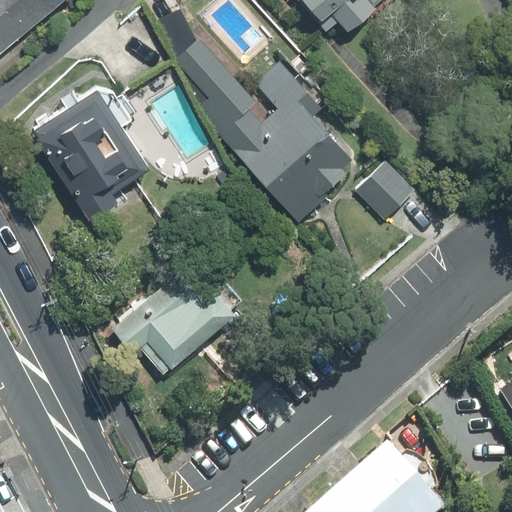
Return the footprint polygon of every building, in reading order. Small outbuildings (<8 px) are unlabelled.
[(0,0),(0,50),(58,0),(0,0)] [(301,0),(326,27),(339,16),(348,26),(377,0),(301,0)] [(257,98),(199,36),(175,58),(209,95),(197,106),(297,212),(356,157),(314,111),(322,104),(294,73),(270,95),(278,104),(262,119),(249,106),(257,98)] [(33,128),(91,214),(119,196),(114,189),(150,165),(98,86),(33,128)] [(414,189),(385,162),(356,192),(385,219),(414,189)] [(190,256),(112,324),(134,349),(139,344),(163,372),(236,308),(190,256)] [(511,384),(500,392),(511,410),(511,384)] [(440,511),(445,508),(388,443),(308,511),(440,511)]
